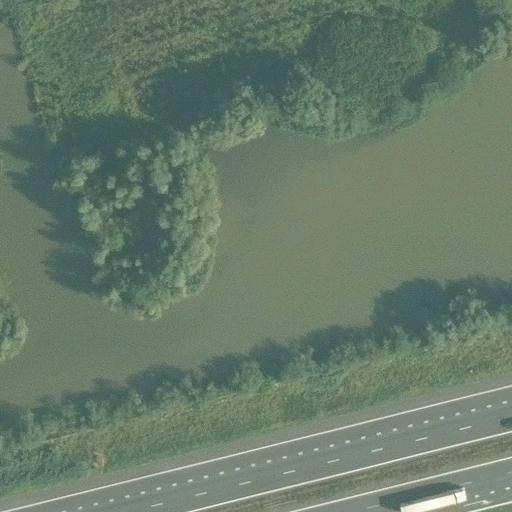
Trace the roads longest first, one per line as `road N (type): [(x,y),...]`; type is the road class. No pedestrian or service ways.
road 1 (motorway): [(511,416),(131,511)]
road 2 (motorway): [(354,511),(511,473)]
